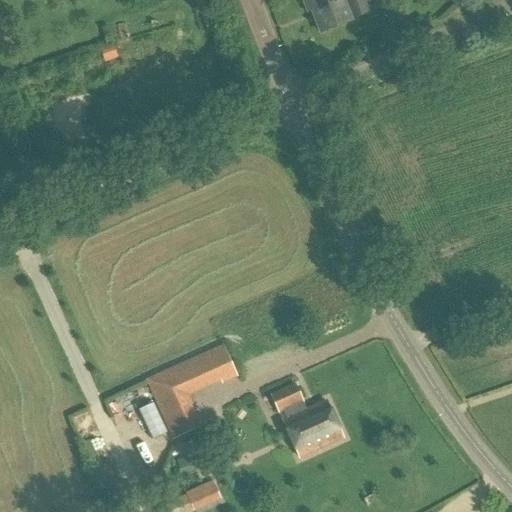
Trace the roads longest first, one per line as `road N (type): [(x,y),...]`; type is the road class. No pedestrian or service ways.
road 1 (tertiary): [(511,487),(441,402),(393,320),(290,104)]
road 2 (unclassified): [(0,238),(290,104)]
road 3 (residential): [(290,104),(511,5)]
